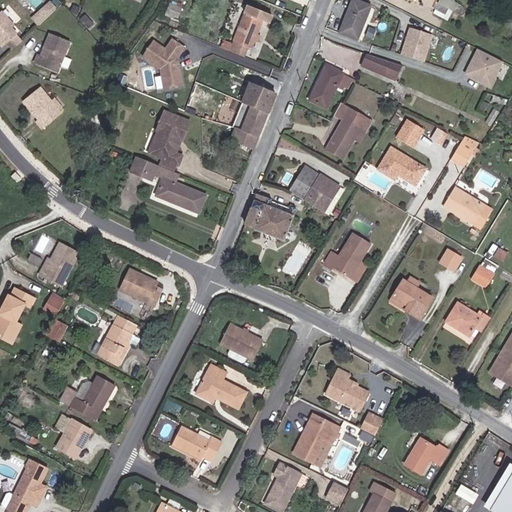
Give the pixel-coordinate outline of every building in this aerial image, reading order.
[(51,0),(31,15),(36,23),(57,9),(51,0)] [(440,0),(436,12),(451,18),(458,1),(456,0),(440,0)] [(72,7),(67,2),(64,6),(68,11),(72,7)] [(344,35),(361,42),(374,8),(356,2),(344,35)] [(25,32),(0,4),(0,30),(12,43),(15,41),(25,32)] [(170,15),(182,19),(184,11),(173,6),(170,15)] [(361,42),(366,43),(378,10),(374,8),(361,42)] [(237,46),(240,47),(237,55),(246,58),(249,50),(253,52),(256,45),(258,38),(264,23),(271,25),(274,18),(251,9),(237,46)] [(429,64),(437,38),(416,31),(407,57),(429,64)] [(22,48),(32,39),(25,32),(15,41),(22,48)] [(48,67),(73,76),(84,46),(61,39),(54,58),(51,57),(48,67)] [(224,47),(231,49),(233,42),(227,40),(224,47)] [(160,42),(148,58),(165,71),(168,91),(189,89),(187,72),(183,69),(182,64),(185,60),(192,51),(179,42),(172,51),(160,42)] [(497,89),(509,64),(484,52),(472,77),(497,89)] [(384,78),(399,83),(405,69),(372,57),(368,68),(385,75),(384,78)] [(384,78),(385,75),(368,68),(366,72),(384,78)] [(313,104),(331,111),(342,88),(348,90),(352,79),(330,69),(313,104)] [(352,92),(356,85),(357,81),(352,79),(348,90),(352,92)] [(53,128),(70,113),(48,88),(34,100),(49,119),(47,121),(53,128)] [(241,145),(261,153),(282,100),(271,95),(263,91),(259,90),(251,110),(255,111),(253,116),(246,133),(241,145)] [(338,119),(345,123),(352,109),(345,105),(338,119)] [(346,165),(361,145),(375,125),(352,109),(345,123),(349,126),(333,149),(330,154),(346,165)] [(185,142),(189,143),(196,125),(170,114),(161,142),(163,146),(158,157),(167,160),(182,167),(185,168),(188,159),(181,157),(184,149),(183,148),(185,142)] [(240,130),(246,133),(253,116),(247,114),(240,130)] [(403,143),(419,153),(431,135),(415,124),(403,143)] [(361,145),(366,148),(380,128),(375,125),(361,145)] [(470,139),(465,147),(478,155),(484,145),(470,139)] [(465,147),(456,161),(469,169),(475,160),(478,155),(465,147)] [(419,193),(430,175),(397,154),(383,176),(395,183),(397,180),(419,193)] [(305,203),(306,203),(325,164),(314,157),(293,192),(305,203)] [(206,218),(214,201),(177,185),(181,176),(179,174),(164,168),(146,160),(140,175),(151,180),(154,174),(160,177),(171,182),(163,199),(206,218)] [(164,168),(179,174),(182,167),(167,160),(164,168)] [(327,199),(329,196),(334,184),(330,182),(336,171),(325,164),(306,203),(322,211),(327,199)] [(151,180),(158,183),(160,177),(154,174),(151,180)] [(329,196),(335,199),(340,188),(334,184),(329,196)] [(497,211),(460,189),(449,209),(486,231),(497,211)] [(248,229),(287,243),(299,215),(294,213),(293,216),(275,209),(276,205),(267,202),(268,198),(261,195),(248,229)] [(322,211),(328,213),(333,202),(327,199),(322,211)] [(336,272),(355,283),(375,250),(357,239),(343,261),(335,256),(325,271),(334,276),(336,272)] [(47,267),(43,275),(66,286),(84,251),(63,241),(55,258),(50,268),(47,267)] [(451,265),(463,272),(472,257),(460,250),(451,265)] [(52,256),(47,267),(50,268),(55,258),(52,256)] [(479,280),(492,288),(500,275),(487,267),(479,280)] [(159,292),(163,283),(149,276),(147,280),(143,278),(145,274),(139,271),(128,292),(141,299),(143,296),(156,301),(154,305),(161,308),(167,296),(159,292)] [(427,323),(441,299),(422,289),(426,283),(415,278),(413,284),(408,282),(398,300),(414,308),(411,314),(427,323)] [(17,321),(19,322),(27,303),(35,307),(39,298),(18,288),(14,297),(10,295),(1,314),(4,316),(0,323),(0,338),(6,341),(17,321)] [(56,300),(52,308),(64,314),(68,306),(56,300)] [(411,314),(414,308),(398,300),(394,305),(411,314)] [(488,327),(484,325),(486,320),(463,305),(449,330),(472,344),(478,333),(483,335),(488,327)] [(117,353),(124,339),(132,324),(118,317),(100,354),(119,364),(122,356),(117,353)] [(6,341),(15,345),(25,325),(19,322),(17,321),(6,341)] [(53,338),(65,345),(73,329),(61,323),(53,338)] [(222,351),(256,367),(265,347),(231,331),(222,351)] [(117,353),(122,356),(129,341),(124,339),(117,353)] [(511,384),(511,341),(493,373),(511,384)] [(239,414),(247,398),(222,385),(226,376),(210,368),(193,399),(210,408),(214,401),(239,414)] [(329,397),(365,414),(375,395),(361,389),(359,391),(348,386),(349,383),(339,378),(329,397)] [(72,395),(67,403),(101,422),(112,401),(116,403),(123,388),(106,379),(102,386),(98,384),(92,387),(88,395),(84,401),(72,395)] [(361,389),(362,385),(350,381),(349,383),(348,386),(359,391),(361,389)] [(75,388),(72,395),(84,401),(88,395),(75,388)] [(363,433),(375,439),(382,426),(370,419),(363,433)] [(62,450),(83,459),(97,433),(76,423),(62,450)] [(333,431),(318,424),(316,427),(332,435),(333,431)] [(323,450),(332,454),(341,435),(333,431),(332,435),(316,427),(306,449),(301,447),(295,460),(314,469),(323,450)] [(205,460),(217,465),(225,447),(215,442),(214,446),(182,431),(173,450),(204,465),(205,460)] [(432,458),(443,464),(452,448),(443,441),(439,446),(426,438),(418,451),(414,449),(406,463),(423,472),(432,458)] [(10,509),(9,511),(27,511),(32,504),(36,506),(46,487),(42,486),(49,472),(31,462),(28,470),(30,471),(15,498),(10,509)] [(511,511),(511,464),(506,462),(481,506),(491,511),(511,511)] [(288,511),(299,489),(305,492),(309,483),(281,470),(276,481),(281,483),(267,511),(288,511)] [(390,511),(400,497),(379,484),(373,494),(376,495),(366,511),(390,511)] [(455,493),(474,502),(478,492),(460,484),(455,493)] [(324,499),(339,507),(346,494),(330,486),(324,499)] [(36,506),(41,509),(51,490),(46,487),(36,506)] [(2,506),(10,509),(15,498),(7,495),(2,506)]
